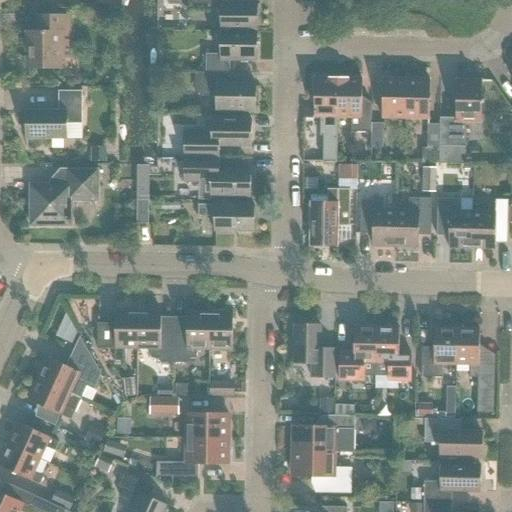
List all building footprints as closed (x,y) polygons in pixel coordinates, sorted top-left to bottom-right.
[(221,2),(220,31),(257,32),(257,3),(221,2)] [(61,58),(70,58),(70,15),(40,15),(40,31),(26,31),(26,48),(29,48),(29,69),(61,69),(61,58)] [(257,32),(220,31),(220,54),(206,54),(206,72),(230,72),(230,61),(257,61),(257,32)] [(256,111),(256,85),(224,85),(224,73),(200,72),(200,96),(216,97),(216,111),(256,111)] [(338,118),(338,78),(315,78),(314,118),(338,118)] [(372,133),(372,124),(371,124),(372,101),(361,101),(362,78),(338,78),(338,118),(352,118),(351,132),(371,133),(372,133)] [(406,119),(406,79),(383,79),(382,119),(406,119)] [(430,79),(406,79),(406,119),(429,119),(430,79)] [(440,125),(439,165),(465,165),(466,123),(481,123),(482,80),(456,80),(456,118),(440,118),(440,125)] [(26,111),(26,139),(66,139),(66,124),(82,124),(82,91),(58,91),(58,111),(26,111)] [(184,134),(184,158),(219,158),(219,146),(251,146),(252,120),(211,120),(211,134),(184,134)] [(383,124),(372,124),(372,133),(371,133),(371,148),(383,148),(383,124)] [(439,165),(440,125),(427,125),(427,149),(422,149),(422,164),(439,165)] [(106,147),(90,147),(90,161),(106,161),(106,147)] [(337,149),(313,149),(313,162),(337,162),(337,149)] [(219,158),(184,158),(184,182),(211,183),(211,196),(251,197),(251,170),(219,170),(219,158)] [(357,166),(339,166),(339,180),(357,180),(357,166)] [(435,192),(436,168),(424,168),(423,192),(435,192)] [(71,201),(99,201),(99,169),(60,169),(60,185),(31,185),(31,225),(71,225),(71,201)] [(350,190),(338,189),(328,189),(327,204),(311,203),(310,245),(337,246),(337,226),(350,226),(350,190)] [(130,196),(123,202),(123,210),(135,210),(136,196),(130,196)] [(395,247),(396,210),(383,210),(383,199),(373,198),(373,201),(361,201),(360,234),(373,234),(372,247),(395,247)] [(409,211),(396,210),(395,247),(418,247),(420,199),(409,198),(409,211)] [(449,248),(472,249),(473,212),(461,212),(461,200),(438,199),(437,237),(449,237),(449,248)] [(149,200),(140,200),(137,200),(136,224),(148,224),(149,200)] [(473,212),(472,249),(495,249),(495,232),(508,233),(508,200),(495,200),(495,212),(473,212)] [(254,232),(254,205),(198,205),(198,217),(214,217),(214,231),(254,232)] [(125,348),(138,348),(138,312),(115,312),(115,361),(125,361),(125,348)] [(160,363),(174,363),(174,325),(161,325),(161,312),(138,312),(138,348),(151,349),(151,357),(160,357),(160,363)] [(174,325),(174,363),(188,363),(188,358),(197,358),(197,349),(210,349),(210,313),(187,313),(187,325),(174,325)] [(233,313),(210,313),(210,349),(233,350),(233,313)] [(336,378),(336,349),(320,349),(321,326),(294,325),(294,363),(311,364),(311,378),(336,378)] [(364,384),(364,378),(376,378),(376,376),(377,327),(355,326),(354,354),(340,354),(340,383),(364,384)] [(399,355),(400,327),(377,327),(376,376),(398,377),(398,382),(411,382),(411,355),(399,355)] [(443,365),(456,365),(457,329),(434,328),(433,354),(421,354),(421,378),(442,378),(443,365)] [(457,329),(456,365),(469,365),(469,378),(478,378),(477,414),(494,414),(495,366),(479,366),(479,329),(457,329)] [(48,357),(38,379),(82,399),(88,386),(95,389),(100,378),(89,359),(73,352),(67,366),(48,357)] [(135,378),(124,379),(126,396),(136,395),(135,378)] [(82,399),(38,379),(29,400),(72,420),(82,399)] [(235,382),(210,382),(210,396),(235,396),(235,382)] [(175,395),(186,395),(186,385),(176,385),(175,395)] [(172,386),(158,386),(158,395),(172,395),(172,386)] [(179,398),(150,397),(149,414),(178,414),(179,398)] [(351,406),(339,402),(336,411),(348,415),(351,406)] [(417,404),(417,417),(432,417),(432,404),(417,404)] [(332,406),(321,406),(321,415),(332,415),(332,406)] [(186,439),(229,439),(229,414),(186,414),(186,439)] [(335,452),(335,453),(354,453),(355,417),(323,416),(323,427),(293,427),(292,451),(335,452)] [(363,430),(376,430),(376,418),(363,418),(363,430)] [(460,420),(425,419),(424,443),(441,443),(441,458),(481,459),(481,432),(460,432),(460,420)] [(8,444),(41,459),(47,446),(55,450),(59,442),(50,438),(18,423),(8,444)] [(103,437),(90,431),(86,440),(99,447),(103,437)] [(99,448),(81,439),(75,451),(93,460),(99,448)] [(229,464),(229,439),(186,439),(186,463),(173,462),(172,477),(198,477),(198,463),(229,464)] [(122,459),(127,446),(107,440),(103,452),(122,459)] [(35,471),(41,459),(8,444),(0,462),(0,466),(31,480),(40,484),(44,475),(35,471)] [(335,468),(335,453),(335,452),(292,451),(292,476),(319,477),(319,493),(344,494),(351,494),(352,468),(335,468)] [(114,460),(100,454),(95,466),(108,472),(114,460)] [(78,476),(85,479),(90,467),(83,464),(78,476)] [(424,503),(452,504),(452,492),(480,492),(481,466),(441,465),(441,482),(424,481),(424,503)] [(154,486),(125,473),(119,487),(123,489),(120,497),(135,504),(131,511),(163,511),(167,506),(149,498),(154,486)] [(0,493),(0,511),(21,511),(38,511),(39,511),(65,511),(66,510),(5,482),(0,493)] [(411,500),(421,500),(421,489),(411,489),(411,500)] [(75,499),(57,490),(52,501),(70,510),(75,499)] [(451,511),(452,504),(424,503),(423,511),(451,511)]
